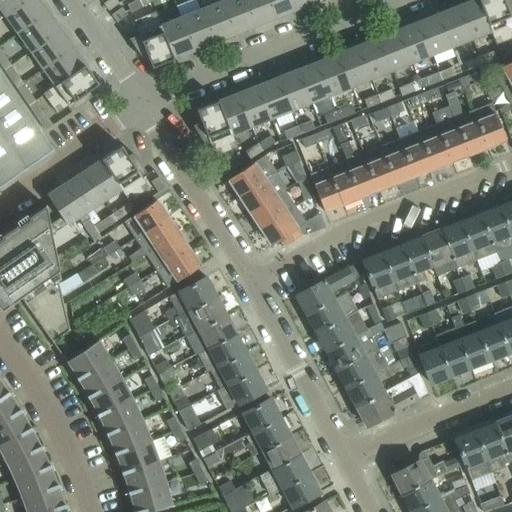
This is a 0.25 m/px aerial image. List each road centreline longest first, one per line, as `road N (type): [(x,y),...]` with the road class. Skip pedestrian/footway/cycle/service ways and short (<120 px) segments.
road 1 (residential): [(511,165),(335,235),(247,282)]
road 2 (residential): [(139,105),(395,0)]
road 3 (residential): [(139,105),(247,282)]
road 4 (residential): [(247,282),(340,456)]
road 5 (residential): [(0,341),(53,421),(93,511)]
road 6 (residential): [(340,456),(511,389)]
road 7 (residential): [(0,204),(139,105)]
road 8 (residential): [(70,0),(139,105)]
